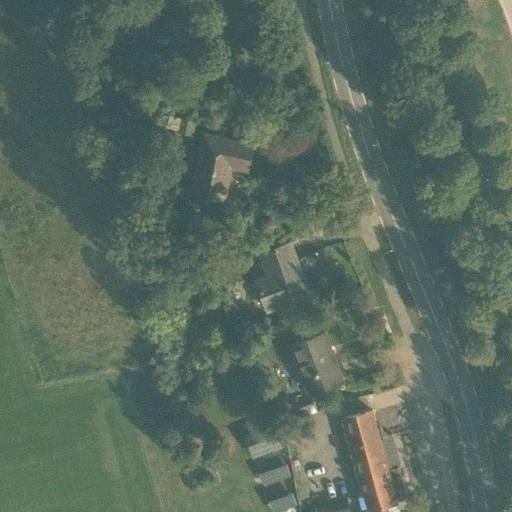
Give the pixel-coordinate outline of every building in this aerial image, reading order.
[(248,168),(253,143),(204,133),(192,191),(225,198),(232,165),(248,168)] [(265,310),(279,305),(310,294),(290,241),(259,253),(267,275),(253,280),(265,310)] [(310,393),(343,380),(324,332),(291,345),(310,393)] [(354,458),(363,488),(364,495),(358,497),(361,508),(367,506),(369,511),(389,511),(387,503),(397,500),(397,499),(407,496),(399,466),(388,468),(372,410),(343,418),(351,448),(354,458)] [(244,433),(252,454),(284,443),(277,422),(244,433)] [(349,511),(345,496),(308,507),(309,511),(349,511)]
